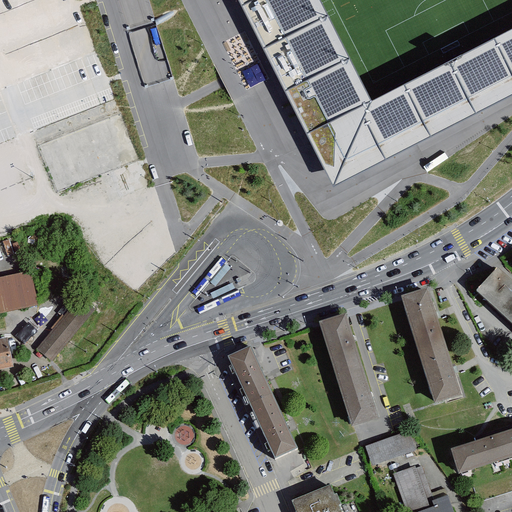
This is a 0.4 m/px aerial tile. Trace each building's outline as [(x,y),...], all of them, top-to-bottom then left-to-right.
[(386,160),(511,94),(511,0),(240,0),(309,134),(386,160)] [(386,160),(309,134),(334,184),(386,160)] [(511,282),(499,271),(474,299),(511,333),(511,282)] [(428,292),(401,301),(434,408),(461,400),(428,292)] [(346,317),(320,326),(353,432),(379,423),(346,317)] [(0,341),(0,369),(10,368),(4,341),(0,341)] [(250,348),(228,358),(276,460),(297,450),(250,348)] [(364,445),(371,464),(416,448),(410,429),(389,436),(364,445)] [(511,429),(479,440),(452,449),(460,473),(511,456),(511,429)] [(417,469),(392,477),(403,511),(449,511),(446,499),(428,505),(417,469)] [(346,511),(333,481),(292,499),(298,511),(346,511)]
